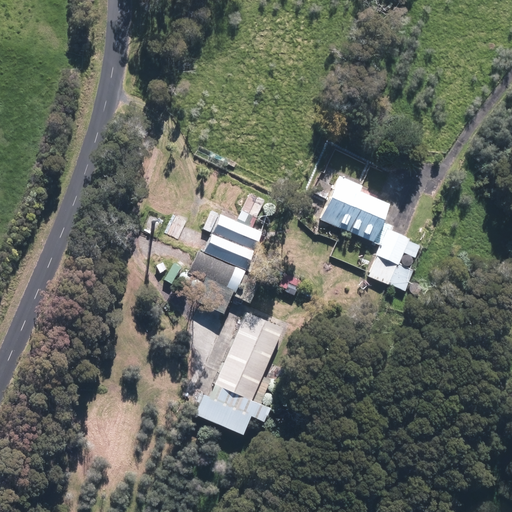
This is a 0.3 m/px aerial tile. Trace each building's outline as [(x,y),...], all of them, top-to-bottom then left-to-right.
[(184,158),(167,164),(174,186),(191,180),(184,158)] [(315,218),(369,240),(385,202),(356,190),(358,184),(334,174),(315,218)] [(198,250),(239,267),(255,230),(214,212),(198,250)] [(374,254),(393,263),(395,263),(406,238),(384,228),(372,253),(374,254)] [(393,263),(374,254),(365,274),(384,283),(393,263)] [(305,278),(292,273),(286,289),(298,294),(305,278)] [(217,383),(254,399),(286,326),(248,310),(217,383)] [(385,322),(396,326),(398,319),(387,315),(385,322)] [(286,380),(274,374),(261,399),(272,405),(286,380)] [(198,413),(246,433),(255,412),(207,392),(198,413)]
